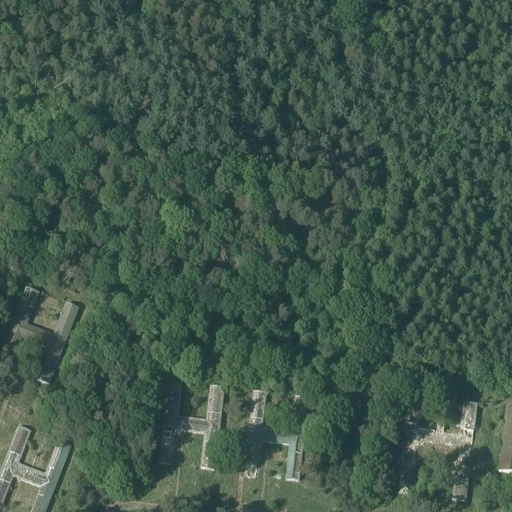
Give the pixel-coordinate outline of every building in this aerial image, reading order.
[(64,304),(55,335),(29,327),(39,293),(24,288),(2,360),(13,364),(21,338),(64,351),(77,308),(64,304)] [(211,389),(207,423),(177,419),(181,385),(169,384),(159,465),(171,467),(175,433),(205,436),(201,470),(213,472),(223,390),(211,389)] [(291,433),(261,430),(266,396),(253,394),(243,475),(256,477),(260,443),(290,447),(286,481),(298,482),(308,401),(296,400),(291,433)] [(476,407),(464,405),(460,435),(443,433),(444,423),(433,421),(432,431),(418,430),(421,401),(409,399),(397,494),(410,496),(416,445),(458,450),(452,501),(465,502),(476,407)] [(511,404),(506,404),(498,472),(511,473),(511,404)] [(34,431),(16,425),(0,466),(0,510),(1,511),(13,479),(38,489),(29,511),(46,511),(73,445),(57,439),(44,475),(21,466),(34,431)]
